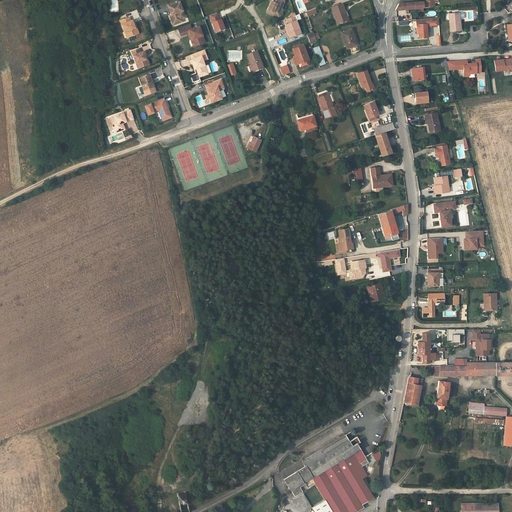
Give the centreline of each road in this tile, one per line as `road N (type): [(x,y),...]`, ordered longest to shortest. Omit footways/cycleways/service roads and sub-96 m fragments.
road 1 (unclassified): [(388,52),(413,205),(402,371)]
road 2 (residential): [(194,511),(372,397),(388,372),(402,371)]
road 3 (residential): [(387,49),(190,126)]
road 4 (track): [(139,145),(0,203)]
road 5 (residential): [(504,14),(485,16),(474,46),(388,52)]
road 6 (residential): [(190,126),(145,0)]
road 7 (unclassified): [(383,489),(511,491)]
